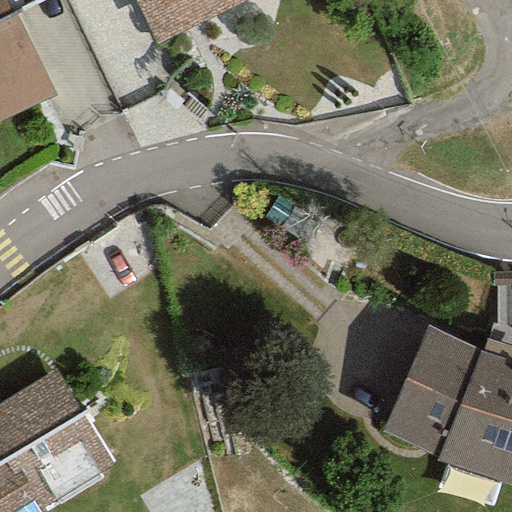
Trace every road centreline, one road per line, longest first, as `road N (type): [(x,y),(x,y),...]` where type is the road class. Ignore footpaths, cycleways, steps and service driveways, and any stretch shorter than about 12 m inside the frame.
road 1 (residential): [(0,228),(167,146),(316,127)]
road 2 (residential): [(316,127),(503,58),(511,7)]
road 3 (residential): [(316,127),(511,187)]
